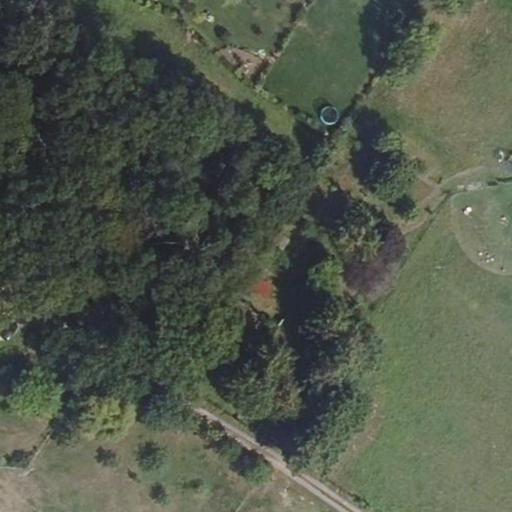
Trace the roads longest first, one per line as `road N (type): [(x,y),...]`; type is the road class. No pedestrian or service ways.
road 1 (track): [(0,289),(344,511)]
road 2 (track): [(64,0),(298,149),(301,161),(255,227)]
